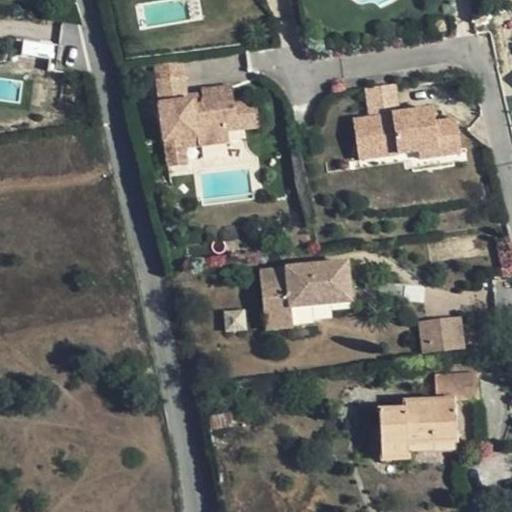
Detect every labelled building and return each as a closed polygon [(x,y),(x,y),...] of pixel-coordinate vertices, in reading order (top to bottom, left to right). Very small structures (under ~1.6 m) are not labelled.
[(146,58),(149,76),(177,71),(174,54),(146,58)] [(177,71),(149,76),(159,139),(192,134),(193,144),(224,138),(223,126),(255,121),(251,95),(228,98),(226,81),(196,86),(197,99),(182,102),(177,71)] [(393,80),(365,84),(369,112),(352,115),(355,138),(376,135),(377,145),(395,143),(396,150),(418,148),(434,146),(436,154),(459,151),(455,116),(433,119),(431,105),(399,110),(393,80)] [(192,134),(159,139),(163,165),(181,162),(179,146),(193,144),(192,134)] [(358,155),(396,150),(395,143),(377,145),(376,135),(355,138),(358,155)] [(418,148),(419,156),(436,154),(434,146),(418,148)] [(349,310),(346,270),(344,270),(258,278),(263,326),(290,323),(289,316),(349,310)] [(472,318),(430,323),(434,355),(475,350),(472,318)] [(290,323),(263,326),(264,338),(291,335),(290,323)] [(404,410),(379,412),(383,460),(408,459),(408,454),(456,450),(454,400),(477,399),(476,372),(433,374),(435,401),(405,404),(404,410)]
